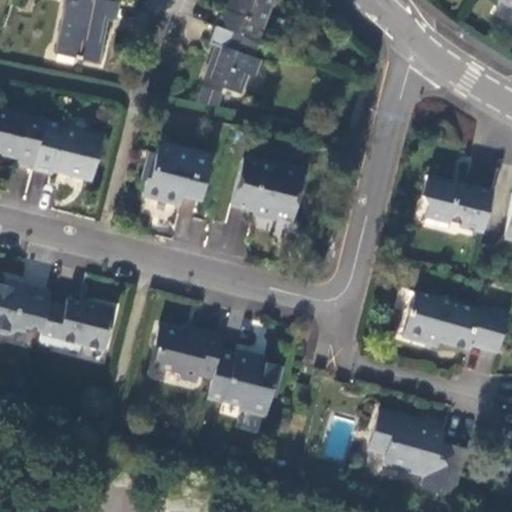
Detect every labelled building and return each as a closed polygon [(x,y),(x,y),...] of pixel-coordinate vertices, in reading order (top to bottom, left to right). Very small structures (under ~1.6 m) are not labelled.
[(118,2),(105,0),(68,0),(57,53),(98,62),(107,19),(114,20),(118,2)] [(220,9),(214,25),(259,42),(273,0),(230,0),(227,11),(220,9)] [(511,0),(495,0),(492,9),(511,17),(511,0)] [(259,42),(214,25),(207,42),(214,45),(202,79),(242,95),(250,75),(257,77),(262,62),(255,58),(261,42),(259,42)] [(44,120),(45,119),(0,108),(0,152),(15,156),(13,166),(32,170),(44,120)] [(44,120),(32,170),(53,174),(54,169),(92,177),(102,138),(64,128),(64,125),(44,120)] [(189,211),(191,202),(194,189),(204,192),(208,173),(203,171),(207,156),(206,155),(205,157),(171,148),(171,146),(170,146),(166,157),(148,152),(149,150),(147,150),(135,197),(137,198),(138,196),(188,208),(188,210),(189,211)] [(242,157),(230,203),(262,211),(265,217),(274,220),(280,216),(292,219),(303,173),(242,157)] [(462,229),(467,185),(460,183),(459,189),(453,187),(453,183),(428,177),(423,196),(428,206),(426,216),(459,224),(459,228),(462,229)] [(474,187),(467,185),(462,229),(482,235),(492,197),(472,193),(474,187)] [(194,189),(191,202),(201,204),(204,192),(194,189)] [(48,302),(51,291),(12,283),(11,287),(0,284),(0,334),(6,336),(18,330),(24,332),(25,326),(41,330),(48,302)] [(468,346),(497,355),(508,318),(477,310),(476,312),(415,294),(411,310),(409,311),(407,316),(409,318),(402,338),(423,346),(426,339),(438,343),(438,342),(467,350),(468,346)] [(64,305),(48,302),(41,330),(38,340),(49,344),(78,350),(79,344),(104,350),(114,309),(95,304),(95,305),(66,298),(64,305)] [(219,348),(222,334),(196,327),(194,333),(159,325),(154,343),(159,345),(154,364),(175,370),(180,378),(196,381),(197,374),(212,378),(219,348)] [(38,340),(35,350),(46,353),(49,344),(38,340)] [(212,378),(207,397),(208,398),(239,406),(238,410),(265,417),(270,397),(273,398),(281,367),(254,360),(251,355),(236,351),(235,354),(220,351),(221,349),(219,348),(212,378)] [(454,501),(469,454),(440,444),(443,434),(421,429),(422,426),(378,414),(367,452),(383,457),(381,466),(421,478),(418,490),(454,501)]
